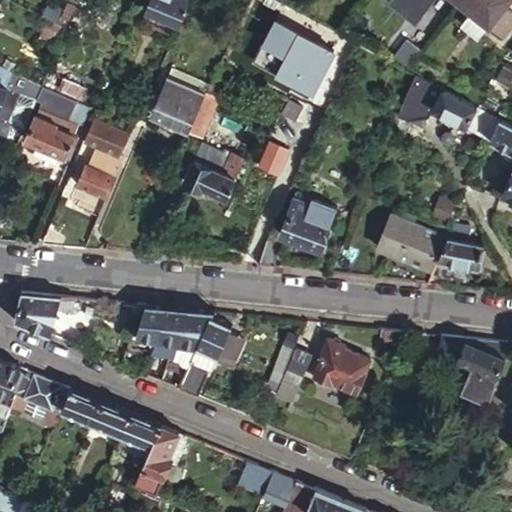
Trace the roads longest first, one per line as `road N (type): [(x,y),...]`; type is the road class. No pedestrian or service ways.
road 1 (residential): [(511,311),(0,262)]
road 2 (residential): [(435,511),(0,332)]
